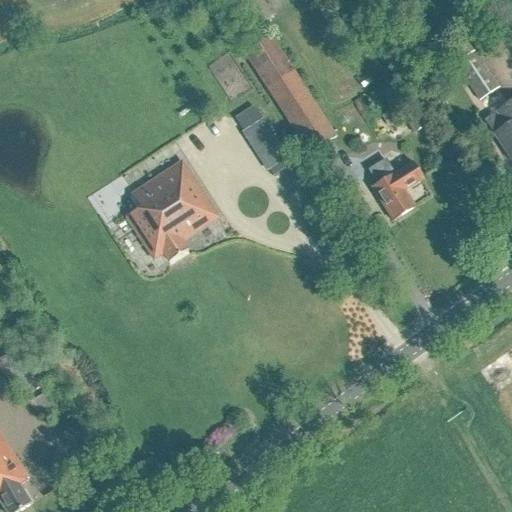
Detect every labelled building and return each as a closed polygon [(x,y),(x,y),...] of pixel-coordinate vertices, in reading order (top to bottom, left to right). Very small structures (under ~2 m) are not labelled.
[(234,0),(254,29),(271,18),(259,0),(234,0)] [(308,156),(335,138),(270,37),(243,55),(308,156)] [(499,89),(474,53),(454,66),(479,102),(499,89)] [(511,161),(511,102),(484,122),(493,136),(511,162),(511,161)] [(252,108),(235,119),(243,132),(261,121),(252,108)] [(391,110),(381,118),(387,128),(398,121),(391,110)] [(194,236),(219,219),(182,161),(129,195),(140,212),(123,222),(151,264),(164,256),(168,263),(187,251),(186,249),(194,244),(192,242),(196,239),(194,236)] [(404,193),(422,181),(411,164),(392,175),(384,162),(369,172),(377,185),(371,189),(392,221),(413,208),(404,193)] [(42,383),(18,348),(0,361),(0,364),(22,397),(42,383)] [(11,455),(0,437),(0,504),(5,511),(20,511),(30,506),(18,486),(27,480),(11,455)]
